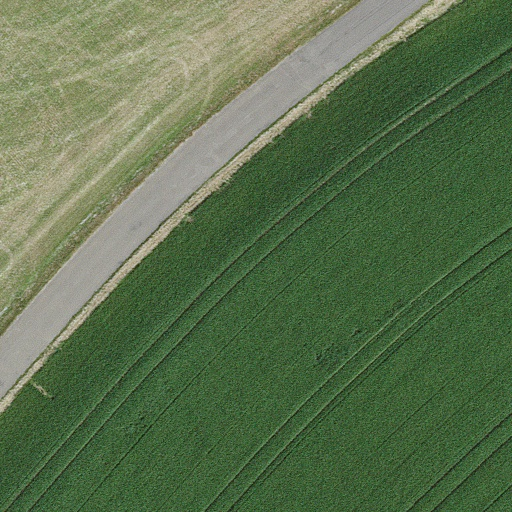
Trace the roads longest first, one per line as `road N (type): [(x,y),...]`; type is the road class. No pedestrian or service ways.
road 1 (unclassified): [(0,373),(129,230),(259,112),(402,0)]
road 2 (track): [(358,34),(409,47),(511,10)]
